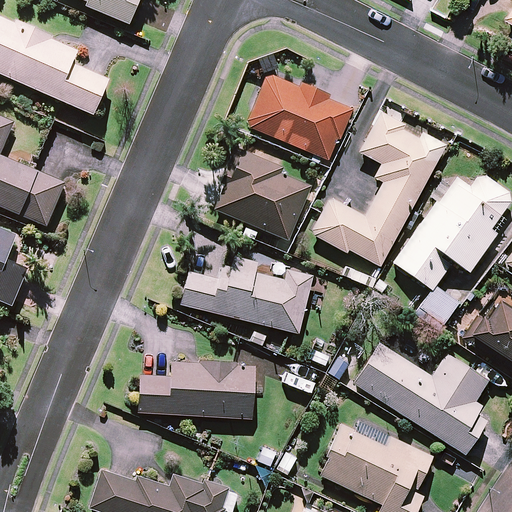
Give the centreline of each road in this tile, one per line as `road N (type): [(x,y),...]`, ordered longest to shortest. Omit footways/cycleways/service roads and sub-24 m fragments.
road 1 (residential): [(227,0),(29,447),(9,511)]
road 2 (residential): [(304,0),(511,102)]
